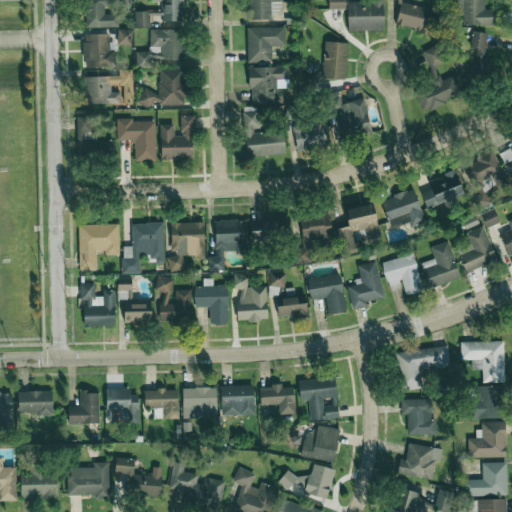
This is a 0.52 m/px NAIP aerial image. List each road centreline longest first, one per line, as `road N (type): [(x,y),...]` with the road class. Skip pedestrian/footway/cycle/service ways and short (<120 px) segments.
road 1 (residential): [(0,358),(239,354),(367,338),(511,290)]
road 2 (residential): [(54,0),(62,357)]
road 3 (residential): [(58,193),(325,178),(403,154)]
road 4 (residential): [(219,0),(223,189)]
road 5 (residential): [(367,338),(373,423),(354,511)]
road 6 (residential): [(511,100),(403,154)]
